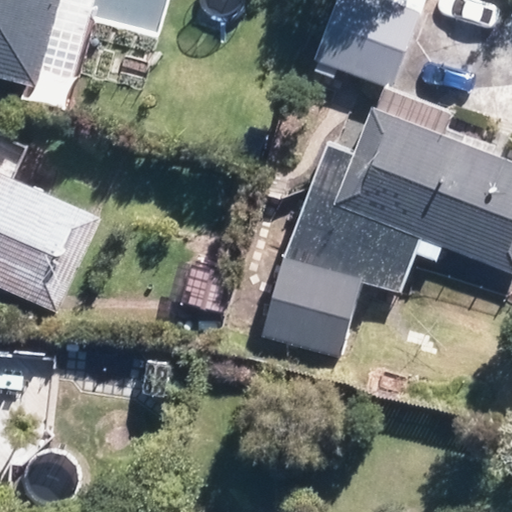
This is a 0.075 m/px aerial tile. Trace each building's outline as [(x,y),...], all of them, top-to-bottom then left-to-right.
[(73,0),(0,0),(0,54),(53,70),(73,0)] [(404,70),(432,0),(345,0),(325,49),(397,77),(372,138),(348,128),(300,247),(270,321),(343,350),(376,270),(409,284),(426,242),(448,251),(455,236),(511,258),(511,137),(463,118),(471,97),(404,70)] [(46,132),(0,108),(0,264),(70,300),(119,202),(32,158),(46,132)] [(0,487),(17,488),(22,401),(0,399),(0,487)] [(36,491),(39,494),(43,497),(48,500),(53,502),(58,502),(64,502),(69,501),(74,499),(78,496),(82,493),(86,489),(88,484),(90,479),(91,474),(91,468),(90,463),(88,458),(85,453),(81,449),(77,446),(73,444),(67,442),(62,441),(57,441),(52,442),(47,444),(42,447),(38,450),(35,455),(32,459),(30,465),(30,470),(30,475),(31,480),(33,485),(36,490),(36,491)]
